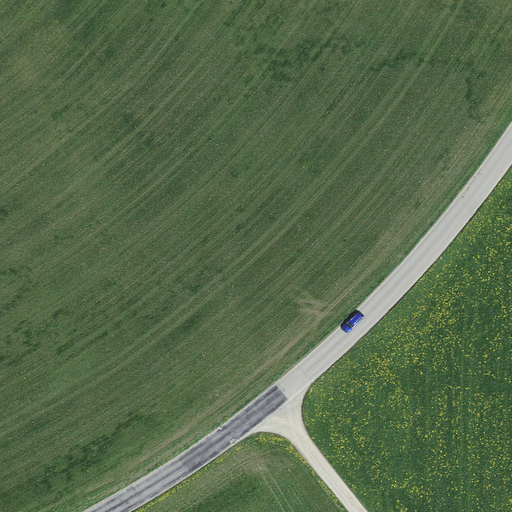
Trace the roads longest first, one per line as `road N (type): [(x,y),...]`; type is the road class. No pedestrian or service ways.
road 1 (tertiary): [(104,511),(270,403),(336,345),(451,221),(511,140)]
road 2 (track): [(270,403),(357,511)]
